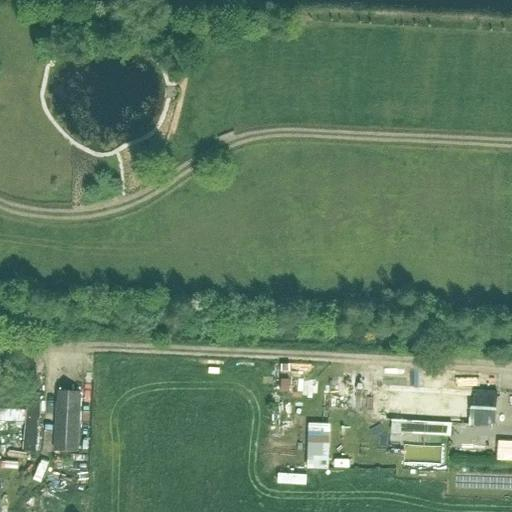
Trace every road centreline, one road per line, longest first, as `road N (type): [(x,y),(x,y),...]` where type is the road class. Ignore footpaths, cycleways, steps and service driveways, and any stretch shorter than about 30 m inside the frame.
road 1 (track): [(511,144),(242,139),(132,208),(100,216),(0,201)]
road 2 (track): [(0,342),(511,369)]
